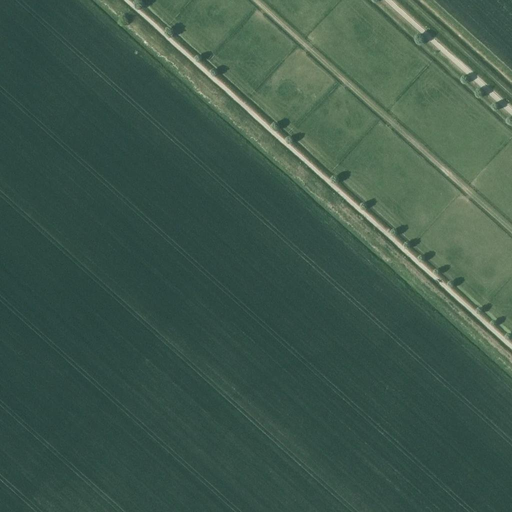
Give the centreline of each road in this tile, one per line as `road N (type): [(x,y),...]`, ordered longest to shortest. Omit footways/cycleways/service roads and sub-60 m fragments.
road 1 (track): [(125,0),(511,347)]
road 2 (track): [(511,111),(387,0)]
